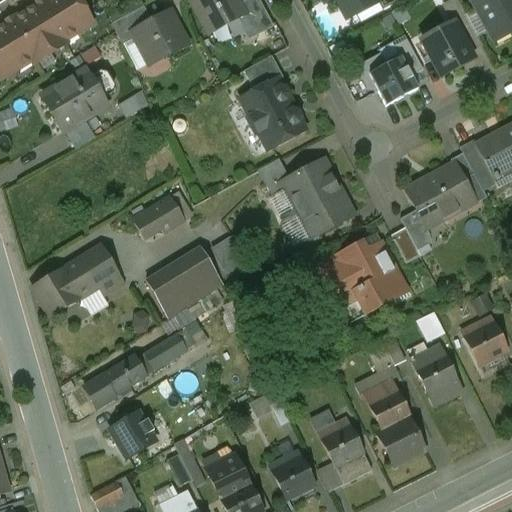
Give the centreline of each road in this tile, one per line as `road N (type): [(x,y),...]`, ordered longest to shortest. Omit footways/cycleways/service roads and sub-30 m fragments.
road 1 (residential): [(511,77),(365,153),(281,0)]
road 2 (residential): [(66,511),(0,292)]
